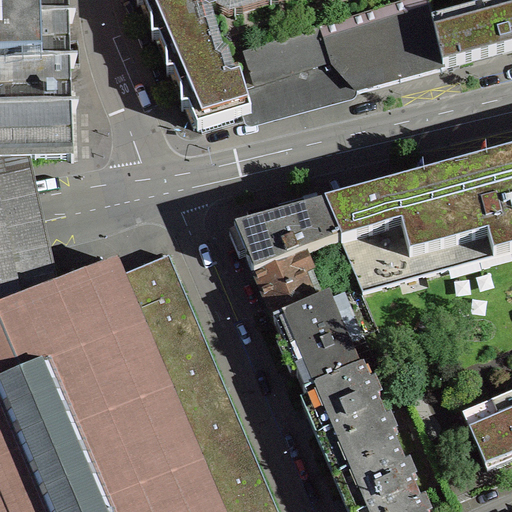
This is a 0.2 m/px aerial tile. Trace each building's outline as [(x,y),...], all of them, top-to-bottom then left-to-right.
[(0,0),(0,168),(28,165),(28,162),(35,162),(35,163),(36,163),(36,162),(71,161),(71,163),(74,163),(73,161),(72,113),(75,113),(75,111),(72,111),(71,92),(73,92),(73,91),(71,91),(71,85),(73,85),(73,84),(71,84),(71,68),(73,68),(73,65),(70,66),(70,42),(69,23),(72,23),(72,21),(69,21),(69,10),(70,10),(70,9),(69,9),(68,0),(0,0)] [(242,122),(241,119),(251,116),(244,93),(256,89),(245,56),(390,11),(386,0),(136,0),(137,7),(141,7),(151,32),(152,42),(155,41),(166,66),(166,76),(170,76),(181,101),(181,111),(185,111),(194,131),(196,130),(197,132),(201,131),(202,134),(242,122)] [(332,67),(356,94),(443,71),(432,24),(426,0),(424,0),(421,1),(390,11),(245,56),(256,89),(244,93),(251,116),(252,119),(264,116),(261,105),(267,99),(272,92),(275,83),(331,65),(332,67)] [(511,1),(432,24),(443,71),(511,51),(511,1)] [(511,155),(324,206),(340,243),(363,295),(511,254),(511,155)] [(0,168),(0,300),(55,288),(28,165),(0,168)] [(324,206),(234,231),(254,277),(306,255),(340,243),(324,206)] [(306,255),(254,277),(274,324),(316,306),(303,277),(314,273),(306,255)] [(0,511),(277,511),(169,258),(122,278),(116,263),(94,273),(56,289),(55,288),(0,300),(0,511)] [(316,306),(274,324),(305,396),(360,373),(329,301),(316,306)] [(360,373),(305,396),(340,478),(397,454),(362,372),(360,373)] [(511,393),(491,403),(511,451),(511,393)] [(511,461),(511,451),(491,403),(464,414),(488,472),(511,461)] [(354,511),(421,511),(397,454),(340,478),(354,511)]
